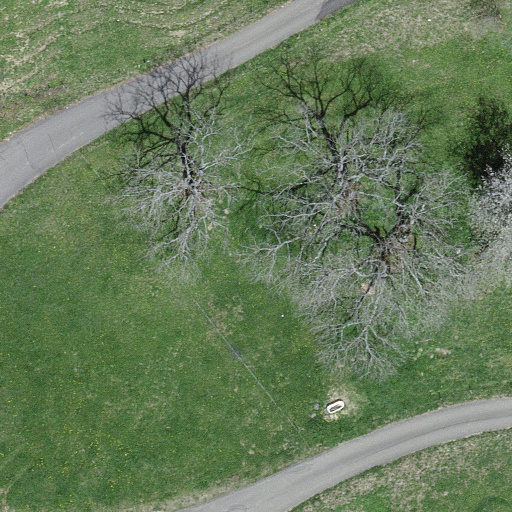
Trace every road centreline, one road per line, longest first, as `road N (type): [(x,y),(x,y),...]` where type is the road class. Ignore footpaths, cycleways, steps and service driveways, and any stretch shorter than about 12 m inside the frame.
road 1 (unclassified): [(328,0),(65,128),(0,176)]
road 2 (unclassified): [(231,511),(383,443),(511,409)]
